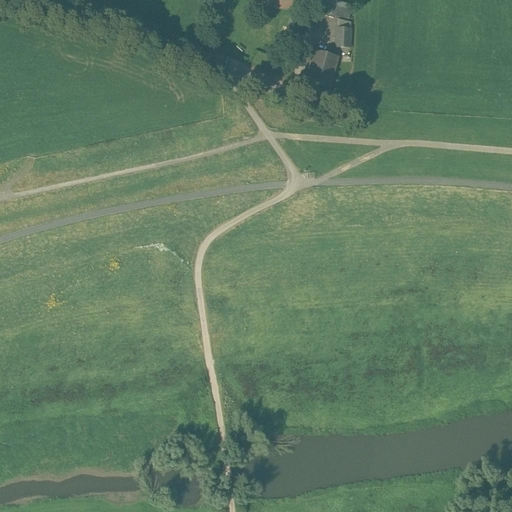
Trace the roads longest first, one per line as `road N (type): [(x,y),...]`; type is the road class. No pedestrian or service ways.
road 1 (track): [(0,192),(268,135),(511,151)]
road 2 (track): [(300,183),(215,234),(197,271),(231,511)]
road 3 (residential): [(37,0),(106,17),(284,95)]
road 4 (track): [(300,183),(235,72)]
